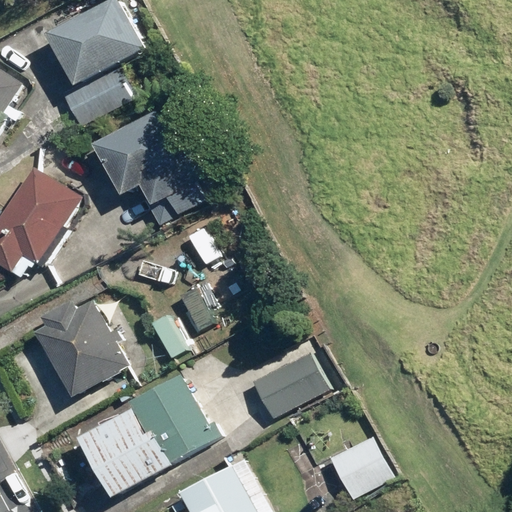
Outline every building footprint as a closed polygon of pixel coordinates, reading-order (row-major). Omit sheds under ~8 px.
[(141,0),(120,0),(62,31),(91,85),(165,46),(141,0)] [(0,58),(0,145),(38,82),(0,58)] [(137,72),(79,104),(91,125),(149,94),(137,72)] [(179,107),(107,145),(132,194),(149,185),(162,209),(173,203),(180,218),(225,195),(179,107)] [(21,216),(0,204),(0,254),(41,277),(49,263),(57,267),(98,194),(48,166),(21,216)] [(230,282),(214,291),(233,322),(249,312),(230,282)] [(208,285),(192,293),(213,332),(229,323),(208,285)] [(59,326),(45,334),(79,396),(142,361),(105,295),(92,303),(87,294),(52,314),(59,326)] [(183,318),(167,327),(187,364),(203,355),(183,318)] [(302,353),(257,380),(279,417),(324,390),(302,353)] [(126,414),(78,439),(109,498),(210,445),(174,376),(120,404),(126,414)] [(376,440),(335,463),(359,506),(400,483),(376,440)] [(269,511),(241,460),(184,492),(195,511),(193,511),(269,511)]
